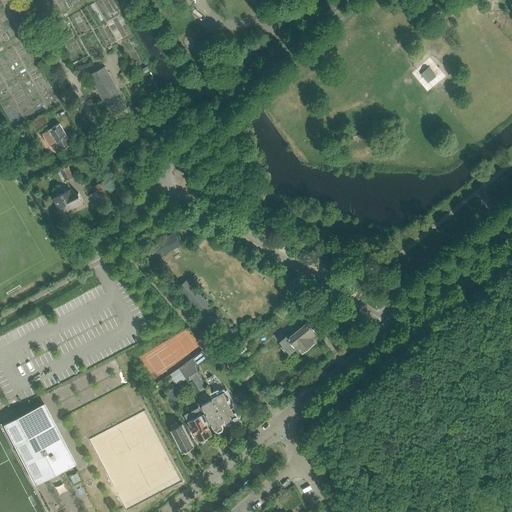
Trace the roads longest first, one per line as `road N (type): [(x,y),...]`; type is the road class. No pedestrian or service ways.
road 1 (residential): [(391,330),(177,191),(156,186),(187,140),(337,0)]
road 2 (residential): [(391,330),(511,229)]
road 3 (residential): [(169,511),(280,420)]
road 4 (residential): [(280,420),(391,330)]
